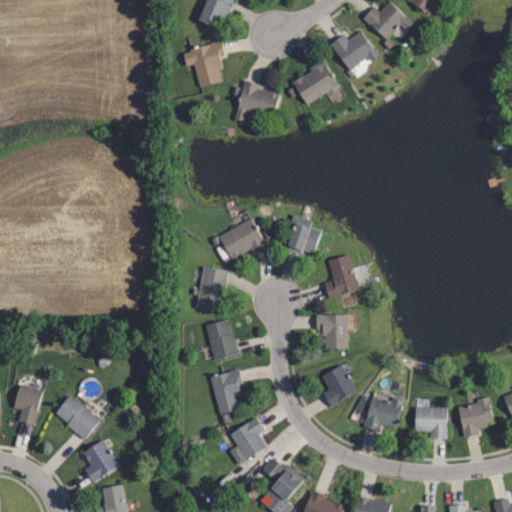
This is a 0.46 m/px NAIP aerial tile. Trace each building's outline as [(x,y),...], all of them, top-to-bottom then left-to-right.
[(215,28),(197,19),(206,0),(228,0),(232,2),(224,17),(221,16),(215,28)] [(388,0),(405,16),(411,23),(406,28),(399,22),(385,37),(364,16),(373,7),(377,11),(388,0)] [(436,0),(428,13),(409,0),(436,0)] [(348,68),(330,43),(343,33),(347,39),(358,31),(376,55),(369,60),(365,55),(348,68)] [(194,63),(186,65),(183,53),(191,51),(191,49),(219,42),(222,54),(219,54),(222,65),(217,66),(220,79),(200,84),(194,63)] [(307,102),(293,80),(311,69),(310,66),(321,60),(336,84),(307,102)] [(258,87),(279,92),(273,117),(246,111),(244,120),(234,118),(244,79),(259,83),(258,87)] [(308,228),(319,232),(312,253),(302,249),(301,253),(286,247),(293,228),(289,226),(292,216),(310,222),(308,228)] [(233,259),(219,236),(250,218),(264,243),(251,251),(250,248),(233,259)] [(329,299),(324,285),(337,281),(336,277),(333,278),(328,261),(345,256),(356,290),(329,299)] [(217,312),(196,308),(204,269),(228,273),(223,296),(221,295),(217,312)] [(346,347),(324,346),(325,335),(322,334),(322,328),(316,328),(316,314),(346,315),(347,316),(347,322),(346,322),(345,334),(348,334),(348,340),(347,340),(346,347)] [(214,358),(205,325),(226,320),(229,333),(232,333),(237,352),(214,358)] [(329,404),(324,394),(330,391),(321,376),(340,365),(355,390),(329,404)] [(220,413),(210,377),(237,369),(241,383),(236,385),(239,394),(234,395),(238,408),(220,413)] [(33,425),(16,421),(20,408),(15,407),(21,385),(42,390),(33,425)] [(511,392),(498,398),(508,419),(511,417),(511,392)] [(83,438),(66,424),(67,422),(56,413),(70,396),(98,419),(83,438)] [(378,429),(364,425),(372,397),(391,402),(393,396),(403,399),(394,426),(380,422),(378,429)] [(464,435),(457,406),(477,401),(476,399),(487,396),(493,421),(485,423),(485,426),(476,428),(477,432),(464,435)] [(443,437),(429,437),(430,428),(415,428),(416,406),(445,408),(443,437)] [(246,457),(230,433),(254,417),(262,429),(256,433),(264,444),(246,457)] [(92,481),(84,469),(91,464),(83,453),(102,440),(118,463),(92,481)] [(274,460),(284,468),(287,463),(303,476),(284,499),(293,506),(287,511),(276,511),(275,511),(274,511),(264,504),(269,498),(265,494),(276,481),(264,471),(274,460)] [(96,511),(95,506),(105,504),(102,488),(121,484),(127,511),(96,511)] [(338,511),(300,511),(298,511),(310,486),(322,492),(320,496),(341,506),(338,511)] [(388,511),(353,511),(357,496),(390,503),(388,511)] [(508,498),(510,505),(511,504),(511,511),(497,511),(495,502),(508,498)]
